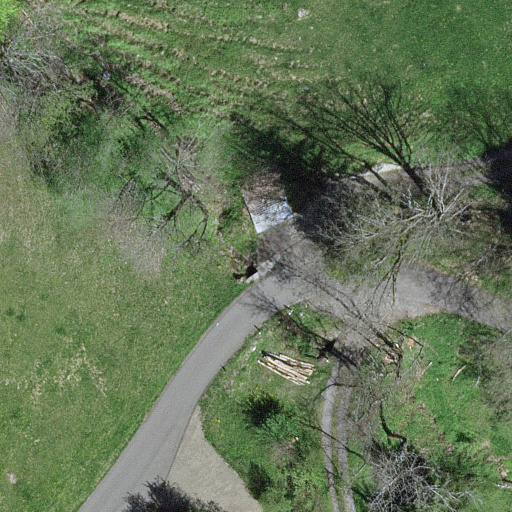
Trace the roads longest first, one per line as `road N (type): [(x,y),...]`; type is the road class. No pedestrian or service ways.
road 1 (tertiary): [(511,330),(451,299),(335,277),(292,281),(217,346),(108,511)]
road 2 (track): [(511,172),(483,186),(335,208),(286,241),(292,281)]
road 3 (track): [(308,277),(344,313),(353,336),(335,409),(346,511)]
